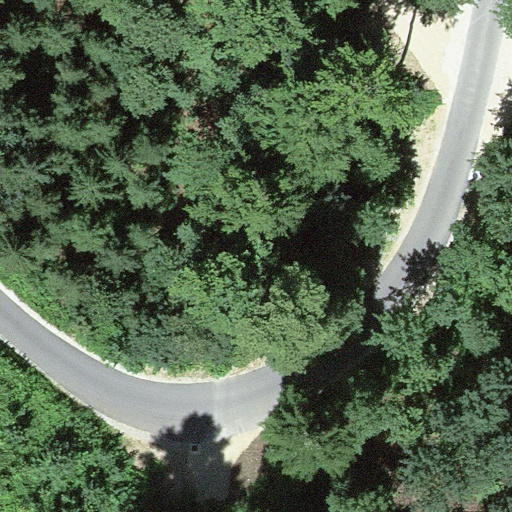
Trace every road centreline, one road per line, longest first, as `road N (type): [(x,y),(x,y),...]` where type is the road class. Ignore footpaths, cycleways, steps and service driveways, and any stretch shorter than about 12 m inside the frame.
road 1 (unclassified): [(0,304),(50,349),(115,390),(191,409),(299,374),(352,324),(436,214),(492,76),(498,0)]
road 2 (track): [(511,74),(492,76),(442,53),(401,0)]
